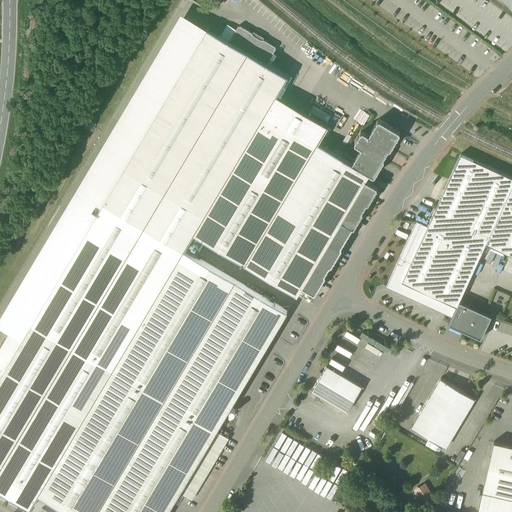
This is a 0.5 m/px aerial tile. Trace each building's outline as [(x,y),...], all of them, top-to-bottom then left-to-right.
[(124,169),(207,28),(181,12),(78,186),(104,202),(124,169)] [(262,39),(253,34),(253,32),(248,30),(248,29),(247,29),(246,28),(245,27),(245,28),(240,25),(238,26),(236,29),(236,30),(232,37),(231,37),(231,38),(229,41),(267,63),(269,60),(270,60),(269,60),(274,52),(274,51),(276,48),(276,46),(271,43),(272,43),(271,43),(269,42),(268,41),(264,39),(262,39)] [(229,41),(207,28),(124,169),(104,202),(183,249),(193,233),(297,294),(302,286),(328,242),(339,223),(363,182),(372,167),(319,137),(329,120),(279,90),(288,75),(267,63),(229,41)] [(381,112),(372,127),(364,123),(357,136),(364,140),(355,156),(376,168),(402,124),(381,112)] [(417,221),(387,287),(452,317),(460,300),(486,243),(511,186),(511,177),(461,154),(428,226),(417,221)] [(376,190),(363,182),(339,223),(352,231),(361,215),(359,214),(365,204),(367,206),(376,190)] [(511,186),(486,243),(511,255),(511,186)] [(183,249),(104,202),(0,376),(0,490),(31,508),(39,495),(67,511),(167,511),(179,492),(216,431),(287,311),(183,249)] [(328,242),(302,286),(315,294),(341,249),(328,242)] [(460,300),(452,317),(448,325),(481,339),(492,315),(460,300)] [(362,387),(327,366),(312,390),(347,411),(362,387)] [(475,399),(441,378),(412,427),(446,447),(475,399)] [(216,431),(179,492),(192,500),(229,438),(216,431)] [(511,511),(511,445),(495,442),(478,511),(511,511)] [(416,491),(426,502),(435,493),(425,483),(416,491)]
